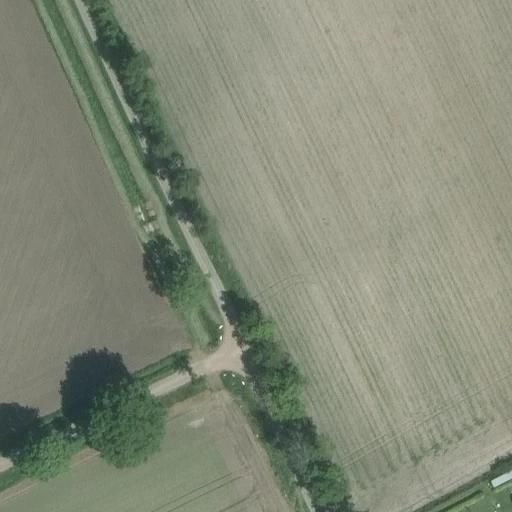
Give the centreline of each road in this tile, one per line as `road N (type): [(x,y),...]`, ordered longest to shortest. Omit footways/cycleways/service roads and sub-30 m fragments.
road 1 (unclassified): [(83,0),(243,347)]
road 2 (unclassified): [(243,347),(0,467)]
road 3 (unclassified): [(243,347),(319,511)]
